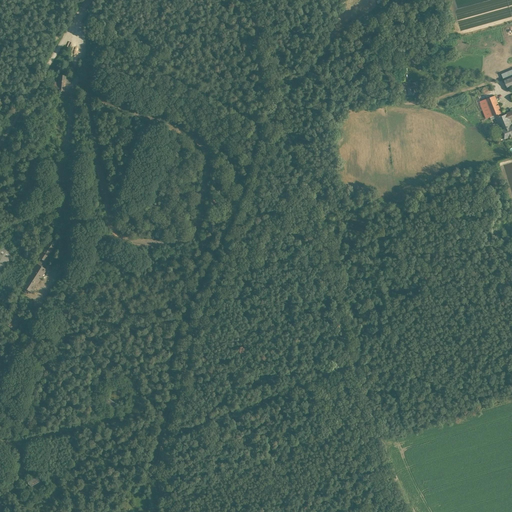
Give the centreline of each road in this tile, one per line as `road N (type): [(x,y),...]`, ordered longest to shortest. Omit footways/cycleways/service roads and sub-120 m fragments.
road 1 (unclassified): [(276,122),(329,209),(348,341),(416,511)]
road 2 (unclassified): [(164,511),(159,486),(190,334),(276,122)]
road 3 (track): [(85,0),(0,144)]
road 4 (unclassified): [(247,0),(276,122)]
